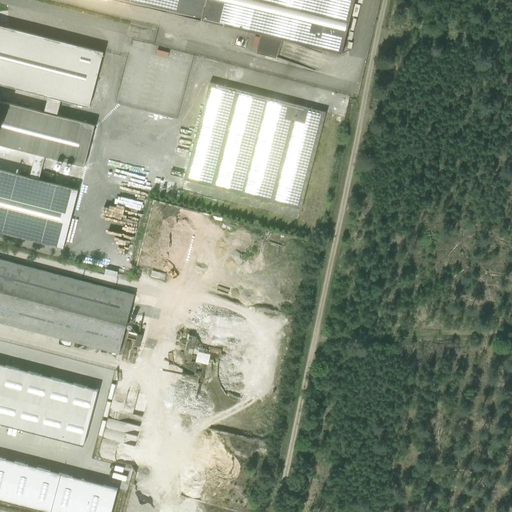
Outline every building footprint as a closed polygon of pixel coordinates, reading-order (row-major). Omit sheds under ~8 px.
[(117,0),(260,34),(255,54),(277,59),(281,40),(341,54),(354,0),(117,0)] [(45,156),(84,166),(94,125),(57,115),(61,99),(89,107),(103,52),(0,25),(0,144),(36,153),(29,177),(0,169),(0,230),(63,247),(78,189),(39,179),(45,156)] [(148,67),(165,71),(168,61),(150,57),(148,67)] [(184,182),(300,211),(324,113),(208,84),(184,182)] [(0,321),(119,353),(134,294),(0,259),(0,321)] [(206,364),(209,354),(196,350),(193,360),(206,364)] [(0,364),(0,423),(82,445),(97,391),(0,364)] [(110,511),(116,487),(0,457),(0,499),(48,511),(110,511)]
